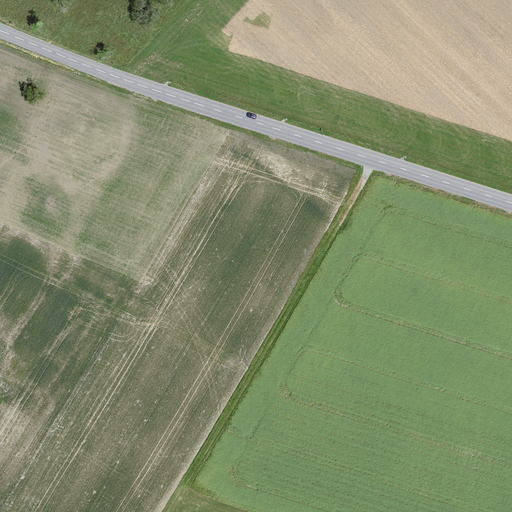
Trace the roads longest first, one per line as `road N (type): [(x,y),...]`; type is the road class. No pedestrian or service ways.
road 1 (tertiary): [(511,204),(0,31)]
road 2 (track): [(186,483),(376,161)]
